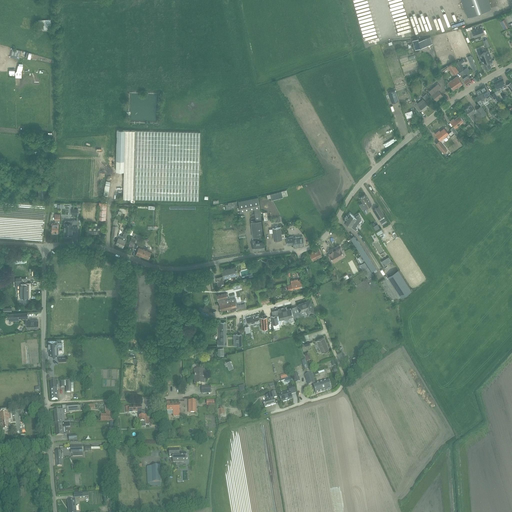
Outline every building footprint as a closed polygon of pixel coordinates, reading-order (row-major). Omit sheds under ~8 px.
[(461,0),(466,12),(467,17),(491,9),(491,7),(497,5),(495,0),(461,0)] [(398,23),(392,25),(395,35),(404,33),(401,23),(398,24),(398,23)] [(378,40),(389,37),(386,27),(375,30),(378,40)] [(472,31),(474,38),(484,34),(484,35),(485,34),(482,27),(472,31)] [(412,40),(415,49),(432,44),(430,37),(419,41),(418,38),(412,40)] [(485,70),(491,68),(491,67),(491,68),(489,62),(492,61),(488,51),(478,55),(482,65),(483,64),(485,70)] [(448,67),(453,75),(458,71),(453,63),(448,67)] [(465,73),(463,70),(459,73),(467,85),(472,82),(467,75),(470,73),(469,71),(465,73)] [(448,83),(453,89),(456,87),(457,88),(462,84),(457,77),(448,83)] [(493,83),(498,93),(502,92),(500,89),(506,86),(503,78),(493,83)] [(430,92),(436,100),(442,95),(437,90),(441,87),(438,84),(430,91),(430,92)] [(485,86),(481,89),(488,100),(489,102),(492,100),(490,97),(491,96),(485,86)] [(488,100),(481,89),(476,92),(479,96),(475,98),(480,106),(484,104),(484,103),(488,100)] [(395,91),(389,92),(392,103),(398,101),(395,91)] [(494,92),(491,95),(497,103),(498,103),(499,105),(502,103),(500,100),(494,92)] [(414,106),(416,107),(419,111),(422,109),(423,111),(429,106),(424,101),(422,100),(423,99),(417,104),(416,102),(414,104),(414,106)] [(465,109),(465,110),(472,120),(476,118),(474,115),(474,116),(472,113),(475,111),(471,105),(467,108),(465,110),(465,109)] [(476,110),(481,117),(486,114),(481,106),(476,110)] [(453,119),(450,122),(454,126),(456,128),(464,121),(459,116),(454,121),(453,119)] [(454,126),(452,129),(458,136),(460,134),(456,128),(454,126)] [(437,132),(435,134),(440,141),(448,134),(444,129),(438,133),(437,132)] [(116,171),(124,172),(123,199),(199,201),(200,132),(117,130),(116,171)] [(436,144),(443,153),(447,150),(439,141),(436,144)] [(38,197),(41,197),(46,197),(46,184),(38,184),(38,193),(38,195),(38,197)] [(271,198),(272,200),(283,197),(288,196),(286,190),(282,192),(270,195),(268,195),(267,195),(267,199),(271,198)] [(362,202),(359,204),(362,210),(366,208),(372,205),(366,195),(360,199),(362,202)] [(238,202),(240,212),(260,208),(258,198),(238,202)] [(98,220),(106,220),(107,203),(99,202),(98,220)] [(378,206),(372,210),(378,219),(379,219),(383,226),(388,223),(383,216),(384,215),(378,206)] [(251,223),(252,232),(253,237),(263,236),(261,222),(260,209),(254,209),(255,222),(251,223)] [(57,223),(52,223),(52,233),(58,233),(58,224),(60,224),(60,223),(60,214),(60,215),(55,215),(55,214),(55,220),(57,220),(57,223)] [(346,219),(344,222),(356,230),(358,228),(356,227),(356,226),(353,223),(356,220),(359,222),(361,219),(358,214),(354,217),(350,214),(348,217),(346,216),(345,218),(346,219)] [(72,221),(65,221),(65,223),(65,234),(66,234),(70,235),(70,234),(72,234),(72,230),(77,231),(77,224),(77,220),(72,220),(72,221)] [(88,226),(88,234),(101,234),(101,226),(96,226),(96,224),(92,224),(92,226),(88,226)] [(142,232),(154,235),(156,229),(144,226),(142,232)] [(273,229),(274,240),(282,240),(280,228),(273,229)] [(337,238),(343,241),(347,232),(342,229),(337,238)] [(123,237),(120,236),(118,235),(117,238),(118,238),(116,243),(120,245),(119,246),(122,247),(122,246),(123,246),(126,238),(127,235),(124,233),(123,237)] [(350,238),(372,272),(376,269),(357,240),(356,241),(354,236),(350,238)] [(286,238),(287,245),(294,244),(294,246),(304,245),(303,237),(293,238),(293,237),(286,238)] [(256,243),(256,240),(253,241),(254,251),(265,250),(264,242),(256,243)] [(139,246),(138,249),(136,254),(148,259),(151,251),(139,246)] [(330,255),(328,256),(331,262),(333,261),(334,263),(338,260),(337,258),(344,254),(340,247),(336,250),(337,250),(334,252),(333,250),(329,253),(330,255)] [(310,254),(313,260),(322,256),(319,249),(310,254)] [(365,262),(360,265),(366,274),(371,271),(365,262)] [(238,274),(236,266),(222,270),(224,277),(238,274)] [(247,275),(255,272),(253,267),(245,271),(247,275)] [(388,277),(401,298),(411,292),(398,271),(388,277)] [(224,286),(222,277),(216,278),(218,288),(224,286)] [(298,280),(297,279),(291,281),(291,284),(288,285),(289,290),(304,287),(302,279),(298,280)] [(29,297),(29,285),(20,285),(20,288),(18,288),(17,293),(20,293),(20,297),(22,297),(22,302),(28,302),(28,297),(29,297)] [(227,293),(217,296),(221,311),(228,310),(228,312),(246,308),(245,304),(236,306),(235,298),(231,299),(226,300),(226,298),(228,297),(227,293)] [(297,306),(299,310),(300,313),(306,310),(308,316),(315,313),(310,300),(297,306)] [(284,308),(278,310),(279,315),(280,316),(279,316),(280,320),(281,320),(282,321),(284,321),(284,322),(294,320),(293,317),(291,309),(287,310),(286,308),(284,308)] [(273,316),(271,317),(273,322),(274,328),(279,327),(279,325),(282,324),(281,321),(282,321),(281,320),(280,320),(279,316),(280,316),(279,315),(273,316)] [(255,316),(246,318),(248,324),(260,322),(261,321),(261,329),(267,328),(267,316),(261,317),(261,318),(259,318),(258,316),(255,317),(255,316)] [(226,323),(219,323),(219,336),(220,336),(220,341),(218,341),(218,346),(226,346),(226,341),(225,341),(224,336),(226,336),(226,323)] [(324,338),(323,338),(317,340),(322,353),(329,350),(324,338)] [(56,341),(53,341),(48,342),(49,355),(58,354),(58,346),(56,346),(56,341)] [(205,384),(205,370),(194,371),(195,384),(205,384)] [(305,376),(308,385),(314,383),(311,374),(305,376)] [(313,389),(314,389),(316,394),(331,389),(328,380),(313,385),(313,386),(312,387),(313,389)] [(58,381),(55,381),(50,381),(52,400),(58,400),(57,389),(59,389),(58,381)] [(289,388),(290,392),(279,395),(281,402),(292,399),(290,394),(296,393),(294,386),(289,388)] [(271,392),(272,394),(266,396),(267,401),(263,402),(265,408),(275,404),(274,398),(277,397),(275,391),(271,392)] [(170,402),(166,402),(167,411),(173,410),(173,416),(180,416),(179,403),(170,403),(170,402)] [(54,410),(55,423),(64,422),(64,414),(68,414),(68,411),(79,410),(79,405),(67,406),(67,409),(54,410)] [(106,414),(102,414),(102,421),(114,420),(114,414),(114,405),(105,405),(105,413),(106,413),(106,414)] [(141,406),(126,407),(126,413),(137,412),(137,416),(138,416),(139,424),(145,424),(145,425),(148,425),(148,415),(145,415),(145,412),(142,412),(141,406)] [(0,414),(0,423),(0,426),(1,431),(10,430),(9,420),(11,420),(10,413),(0,414)] [(64,422),(55,423),(56,435),(66,435),(66,427),(70,427),(70,422),(68,422),(64,423),(64,422)] [(71,447),(71,453),(72,453),(73,457),(83,456),(82,446),(71,447)] [(179,449),(174,449),(170,449),(169,449),(169,457),(173,457),(173,462),(186,462),(186,460),(187,460),(187,459),(187,456),(186,456),(186,453),(179,453),(179,449)] [(160,466),(147,467),(148,483),(160,482),(160,466)]
